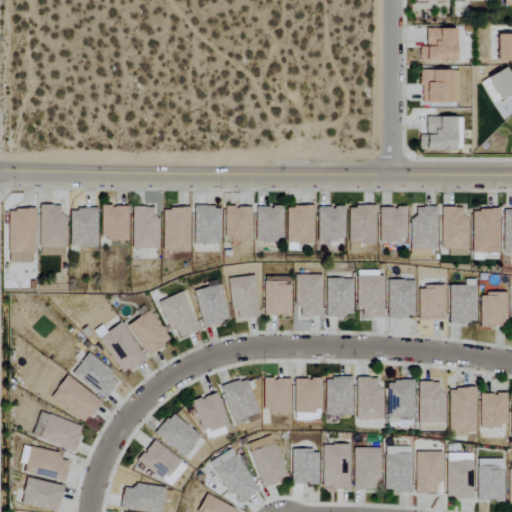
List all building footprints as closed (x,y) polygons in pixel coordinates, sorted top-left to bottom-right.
[(454,30),(424,29),(424,47),(418,47),(418,64),(453,64),(454,30)] [(511,35),(495,36),(496,63),(511,62),(511,35)] [(511,76),(510,78),(505,69),(479,83),(486,96),(493,93),(499,103),(511,95),(511,76)] [(456,104),(456,72),(420,71),(419,103),(456,104)] [(454,119),(424,118),(424,136),(418,136),(418,151),(453,152),(454,119)] [(38,256),(65,256),(64,216),(59,216),(59,205),(37,205),(38,256)] [(126,241),(127,206),(100,206),(99,240),(126,241)] [(218,206),(192,207),(193,244),(218,244),(218,206)] [(249,241),(250,207),(224,206),(223,240),(249,241)] [(254,242),(282,242),(282,207),(254,206),(254,242)] [(285,207),(286,246),(313,246),(312,206),(285,207)] [(343,241),(344,207),(316,206),(316,241),(343,241)] [(374,207),(348,206),(347,244),(373,244),(374,207)] [(130,248),(155,249),(156,208),(131,207),(130,248)] [(378,241),(404,242),(405,208),(378,207),(378,241)] [(462,208),(440,207),(439,249),(448,249),(448,256),(465,256),(467,217),(462,217),(462,208)] [(162,208),(161,251),(188,252),(189,208),(162,208)] [(6,209),(7,263),(34,263),(33,209),(6,209)] [(69,209),(68,247),(94,248),(95,209),(69,209)] [(502,252),(511,252),(511,209),(503,210),(502,252)] [(471,210),(471,253),(499,253),(498,210),(471,210)] [(355,308),(360,308),(360,318),(382,317),(382,276),(376,276),(376,270),(354,271),(355,308)] [(292,275),(293,307),(298,307),(298,317),(320,317),(319,275),(292,275)] [(237,319),(256,318),(253,276),(226,278),(229,309),(236,309),(237,319)] [(323,317),(351,317),(352,279),(324,279),(323,317)] [(385,318),(412,319),(413,281),(386,280),(385,318)] [(448,324),(474,323),(473,280),(464,280),(464,285),(447,285),(448,324)] [(289,281),(262,281),(261,316),(289,317),(289,281)] [(191,289),(201,328),(226,321),(217,283),(191,289)] [(416,287),(417,320),(444,320),(443,286),(416,287)] [(167,330),(173,328),(177,338),(197,331),(182,291),(156,301),(167,330)] [(478,293),(479,327),(506,327),(505,293),(478,293)] [(147,356),(168,340),(145,310),(124,326),(147,356)] [(121,374),(142,359),(117,323),(96,338),(121,374)] [(69,374),(104,399),(116,383),(107,376),(110,371),(85,353),(69,374)] [(323,378),(324,416),(350,415),(349,377),(323,378)] [(219,387),(232,423),(257,414),(244,378),(219,387)] [(261,412),(288,413),(289,379),(262,378),(261,412)] [(292,379),(293,414),(294,414),(294,420),(306,420),(306,416),(319,415),(319,378),(292,379)] [(376,378),(354,378),(355,420),(383,420),(382,388),(376,388),(376,378)] [(88,421),(99,398),(60,379),(49,402),(88,421)] [(413,419),(412,381),(386,381),(386,419),(413,419)] [(416,424),(442,424),(443,392),(438,392),(438,383),(417,382),(416,424)] [(447,432),(474,433),(474,388),(448,388),(447,432)] [(229,432),(214,393),(190,402),(205,441),(229,432)] [(506,427),(506,394),(479,394),(478,427),(506,427)] [(72,452),(81,427),(38,412),(29,437),(72,452)] [(199,437),(169,413),(153,433),(183,457),(199,437)] [(245,444),(261,488),(285,479),(270,435),(245,444)] [(320,489),(347,489),(348,445),(321,445),(320,489)] [(58,454),(20,446),(17,464),(23,465),(21,473),(62,482),(67,461),(57,459),(58,454)] [(409,492),(410,447),(383,447),(382,492),(409,492)] [(351,449),(352,490),(377,490),(376,448),(351,449)] [(208,462),(234,504),(256,491),(230,449),(208,462)] [(289,483),(315,483),(316,450),(290,449),(289,483)] [(413,494),(435,494),(435,482),(440,482),(441,452),(414,452),(413,494)] [(470,499),(471,454),(445,453),(445,498),(470,499)] [(475,501),(502,502),(502,460),(476,459),(475,501)] [(18,504),(54,511),(55,511),(61,486),(23,478),(18,504)] [(119,509),(153,511),(160,511),(163,487),(132,484),(131,488),(121,487),(119,509)] [(195,511),(233,511),(235,510),(205,495),(195,511)]
